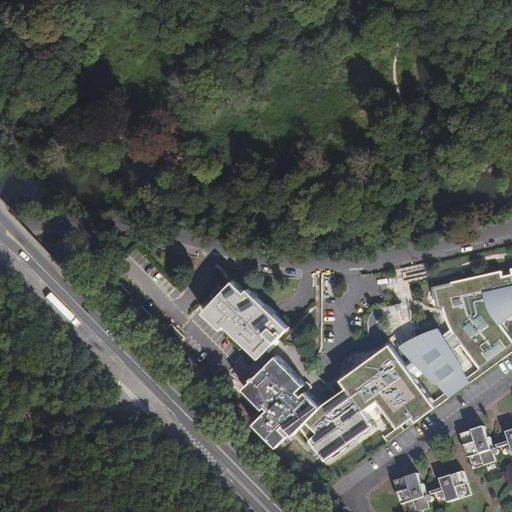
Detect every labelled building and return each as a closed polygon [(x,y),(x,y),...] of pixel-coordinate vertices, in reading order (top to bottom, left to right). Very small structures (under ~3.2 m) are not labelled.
[(300,390),(306,383),(279,355),(262,371),(255,363),(290,327),(249,288),(247,291),(235,280),(221,294),(224,296),(221,299),(219,296),(205,312),(222,328),(226,325),(252,350),(243,360),(246,363),(250,368),(258,375),(256,377),(255,375),(252,378),(253,380),(245,388),(264,408),(267,405),(270,409),(255,423),(278,446),(289,435),(282,427),(285,425),(294,434),(302,426),(326,459),(376,424),(366,410),(380,401),(399,428),(401,427),(427,409),(429,412),(437,406),(434,402),(417,378),(425,372),(436,384),(437,383),(447,393),(467,379),(461,366),(462,365),(454,351),(462,345),(480,370),(511,346),(511,338),(501,322),(511,314),(511,271),(504,273),(503,270),(453,281),(453,283),(434,287),(439,308),(444,307),(447,318),(452,329),(445,334),(441,328),(407,352),(412,358),(405,363),(401,357),(392,344),(343,379),(349,388),(323,405),(308,390),(304,394),(300,390)] [(171,324),(163,331),(177,344),(184,337),(171,324)] [(437,406),(511,352),(511,346),(480,370),(467,379),(447,393),(434,402),(437,406)] [(308,381),(306,383),(300,390),(304,394),(308,390),(313,386),(308,381)] [(399,428),(384,438),(388,442),(404,430),(401,427),(399,428)] [(493,451),(491,447),(485,427),(462,435),(473,469),(496,462),(493,451)] [(510,445),(509,442),(491,447),(493,451),(496,450),(498,449),(510,445)] [(444,488),(445,492),(449,503),(471,496),(463,473),(440,480),(444,488)] [(420,511),(430,509),(427,498),(426,494),(419,474),(397,482),(406,511),(420,511)] [(434,495),(445,492),(444,488),(426,494),(427,498),(434,495)]
